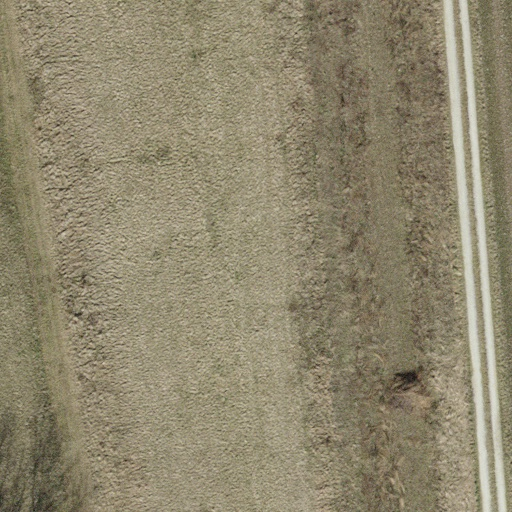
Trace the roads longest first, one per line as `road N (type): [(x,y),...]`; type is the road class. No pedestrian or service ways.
road 1 (track): [(79,511),(0,0)]
road 2 (track): [(494,511),(455,0)]
